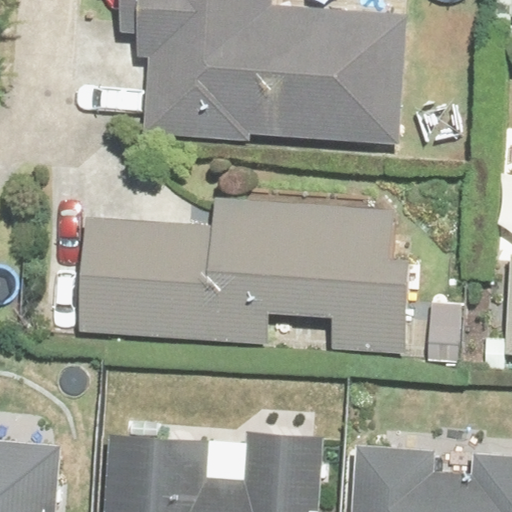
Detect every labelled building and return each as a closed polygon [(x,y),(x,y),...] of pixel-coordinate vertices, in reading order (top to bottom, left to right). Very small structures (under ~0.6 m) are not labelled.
[(59,0),(52,92),(90,95),(86,175),(201,182),(201,181),(342,187),(350,10),(211,3),(211,0),(59,0)] [(511,0),(449,0),(447,70),(511,72),(511,0)] [(204,383),(204,382),(346,390),(343,253),(158,241),(157,260),(26,251),(18,371),(204,383)] [(511,241),(503,241),(502,294),(449,293),(448,404),(511,404),(511,241)] [(207,443),(111,437),(105,511),(309,511),(310,511),(318,511),(324,437),(248,432),(244,481),(204,479),(207,443)] [(0,511),(57,511),(63,443),(0,438),(0,511)] [(439,450),(356,445),(351,511),(511,511),(511,457),(474,455),(473,474),(438,471),(439,450)]
